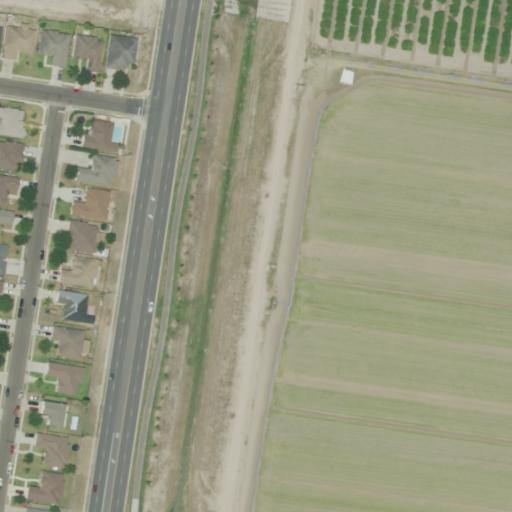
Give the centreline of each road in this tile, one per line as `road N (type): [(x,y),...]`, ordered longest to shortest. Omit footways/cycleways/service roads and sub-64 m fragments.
road 1 (tertiary): [(102,511),(170,0)]
road 2 (residential): [(0,460),(56,95)]
road 3 (residential): [(154,110),(0,86)]
